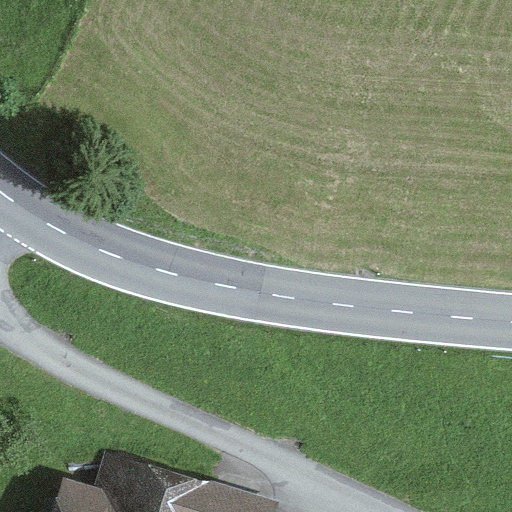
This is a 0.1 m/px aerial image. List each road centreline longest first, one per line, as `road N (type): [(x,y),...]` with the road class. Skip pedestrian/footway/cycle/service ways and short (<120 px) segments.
road 1 (tertiary): [(0,189),(46,224),(138,266),(240,289),(511,320)]
road 2 (track): [(0,324),(19,341),(390,511)]
